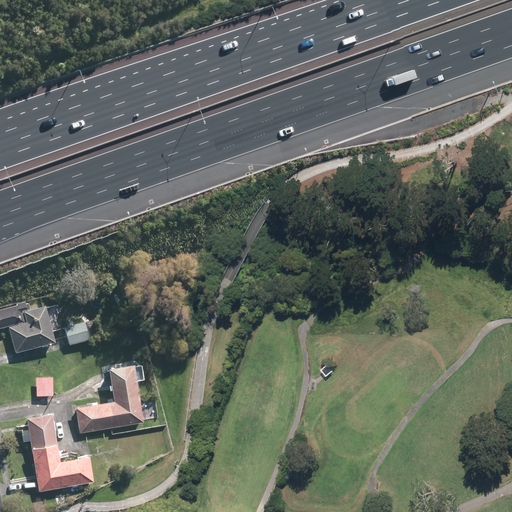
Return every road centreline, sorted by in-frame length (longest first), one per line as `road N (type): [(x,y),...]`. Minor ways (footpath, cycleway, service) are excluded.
road 1 (motorway): [(511,21),(10,198)]
road 2 (motorway): [(0,157),(446,0)]
